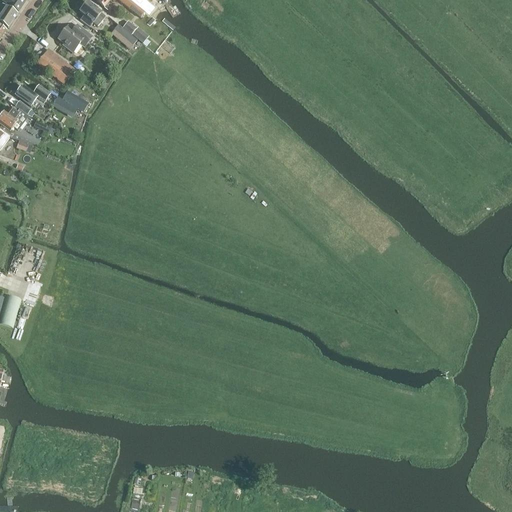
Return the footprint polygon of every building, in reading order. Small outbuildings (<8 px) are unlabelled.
[(26,0),(12,0),(8,7),(18,13),(26,0)] [(94,0),(105,8),(111,0),(116,0),(140,19),(145,13),(127,0),(94,0)] [(130,0),(149,15),(156,8),(146,0),(130,0)] [(100,14),(86,4),(85,5),(82,5),(79,9),(80,11),(79,13),(83,16),(79,21),(89,29),(92,24),(97,28),(102,21),(97,17),(100,14)] [(0,24),(8,29),(17,15),(5,7),(2,11),(0,10),(0,9),(0,24)] [(129,23),(122,30),(129,36),(131,36),(132,35),(143,45),(149,37),(138,28),(136,30),(129,23)] [(57,41),(63,45),(62,47),(72,54),(79,45),(83,49),(92,38),(77,26),(72,32),(67,28),(57,41)] [(129,36),(122,30),(118,26),(114,31),(132,46),(136,41),(132,37),(131,36),(129,36)] [(75,73),(65,65),(48,51),(37,65),(64,87),(75,73)] [(15,97),(31,108),(36,100),(43,104),(49,96),(38,88),(32,96),(21,87),(15,97)] [(15,108),(26,117),(30,112),(19,103),(15,108)] [(0,118),(0,126),(10,134),(14,129),(19,133),(29,119),(21,113),(19,116),(13,111),(12,112),(8,109),(4,114),(5,115),(2,118),(0,119),(0,118)] [(37,122),(34,128),(41,131),(44,126),(37,122)] [(0,150),(10,138),(0,131),(0,150)] [(20,142),(19,142),(16,149),(25,152),(28,146),(20,142)] [(12,261),(8,272),(13,274),(17,262),(12,261)] [(17,263),(13,274),(18,276),(22,265),(17,263)] [(0,323),(0,324),(13,328),(21,300),(7,296),(0,323)]
